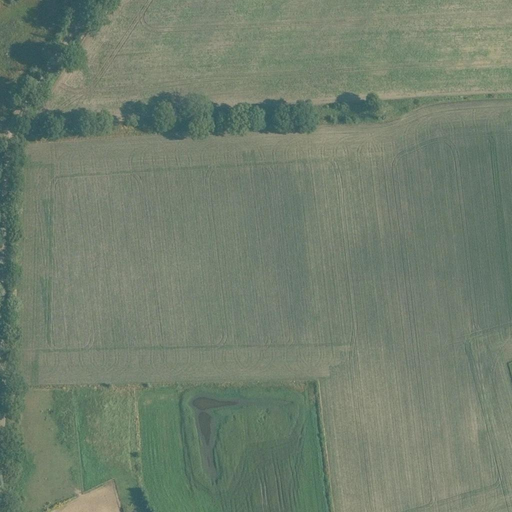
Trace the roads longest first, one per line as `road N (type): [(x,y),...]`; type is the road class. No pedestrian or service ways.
road 1 (track): [(393,110),(6,146)]
road 2 (unclassified): [(1,339),(6,146)]
road 3 (track): [(95,0),(6,146)]
